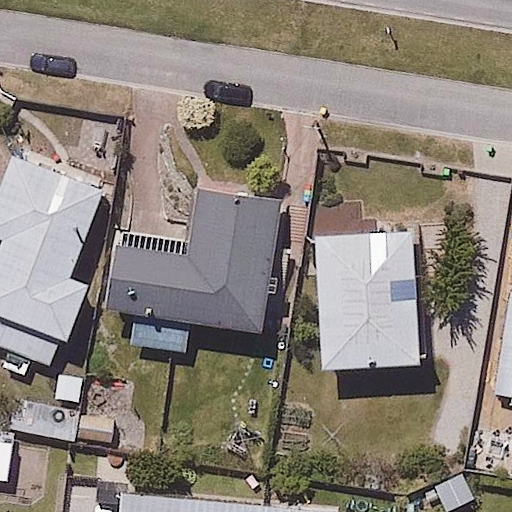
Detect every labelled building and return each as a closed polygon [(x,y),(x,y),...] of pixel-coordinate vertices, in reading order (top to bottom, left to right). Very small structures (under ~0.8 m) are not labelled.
[(0,240),(0,339),(56,361),(92,269),(73,262),(106,178),(14,143),(0,178),(0,226),(5,228),(0,240)] [(285,191),(201,176),(191,233),(116,220),(104,294),(263,321),(285,191)] [(420,222),(317,223),(318,356),(420,355),(420,222)] [(511,394),(511,273),(506,273),(489,392),(511,394)] [(24,390),(19,423),(81,433),(86,400),(24,390)] [(0,478),(13,480),(19,434),(0,431),(0,478)] [(93,511),(98,475),(72,472),(66,511),(93,511)] [(352,511),(353,505),(123,488),(120,511),(352,511)]
